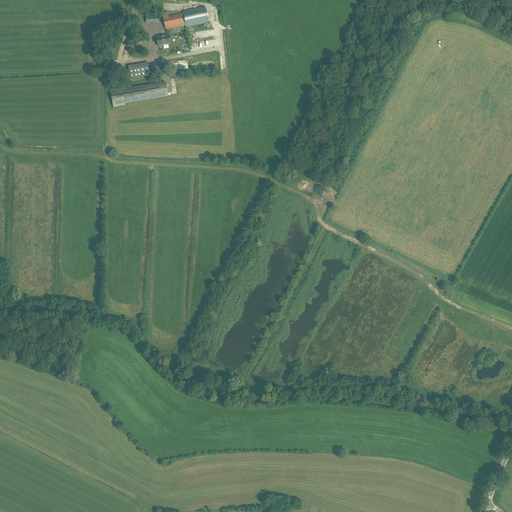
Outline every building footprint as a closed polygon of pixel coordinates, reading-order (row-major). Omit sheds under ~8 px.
[(168,16),(167,12),(162,13),(166,29),(184,25),(182,19),(184,19),(186,27),(208,22),(205,7),(183,11),(183,14),(181,14),(168,16)] [(169,35),(165,36),(165,35),(161,36),(161,37),(157,38),(159,46),(171,44),(169,35)] [(213,39),(201,41),(202,47),(214,45),(213,39)] [(108,56),(111,59),(116,53),(114,51),(108,56)] [(148,63),(128,66),(130,79),(150,76),(148,63)] [(156,63),(150,66),(152,72),(150,73),(150,75),(156,73),(155,70),(158,69),(156,63)] [(166,81),(111,91),(113,107),(125,106),(125,103),(169,96),(166,81)]
